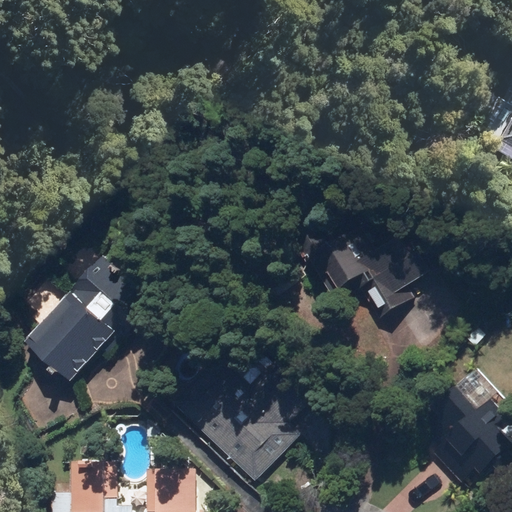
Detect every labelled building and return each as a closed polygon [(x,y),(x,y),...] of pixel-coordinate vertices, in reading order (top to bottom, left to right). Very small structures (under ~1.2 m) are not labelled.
[(511,124),(501,141),(511,147),(511,124)] [(363,219),(324,245),(352,287),(380,268),(404,304),(438,282),(409,239),(386,254),(363,219)] [(116,271),(50,339),(87,375),(153,307),(116,271)] [(227,358),(187,399),(263,471),(302,431),(291,420),(309,402),(277,371),(260,389),(227,358)] [(511,450),(511,438),(467,390),(430,423),(481,479),(511,450)] [(119,511),(119,463),(84,463),(84,511),(204,511),(204,462),(163,463),(162,511),(119,511)]
